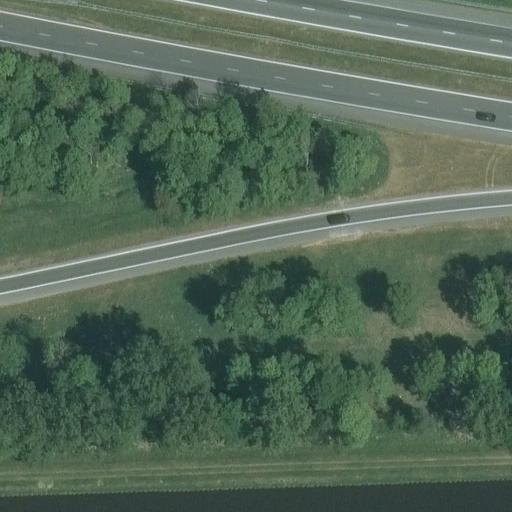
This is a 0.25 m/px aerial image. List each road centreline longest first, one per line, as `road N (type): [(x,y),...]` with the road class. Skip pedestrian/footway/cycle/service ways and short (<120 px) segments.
road 1 (motorway): [(0,288),(249,236),(511,202)]
road 2 (motorway): [(0,32),(511,116)]
road 3 (motorway): [(511,39),(283,0)]
